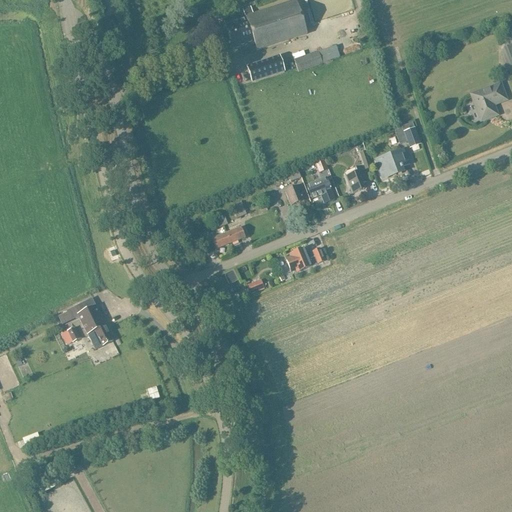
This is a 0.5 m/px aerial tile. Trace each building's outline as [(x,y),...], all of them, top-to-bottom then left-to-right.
[(307,36),(295,2),(253,16),(251,10),(243,12),(245,19),(236,23),(234,17),(223,20),(233,52),(255,45),(258,52),(307,36)] [(510,67),(511,66),(511,45),(503,49),(510,67)] [(318,52),(293,61),(298,73),(322,65),(339,59),(335,46),(318,52)] [(252,84),(284,73),(279,59),(247,69),(252,84)] [(472,96),(481,121),(485,119),(487,120),(491,119),(492,117),(496,115),(492,107),(494,105),(505,100),(499,86),(472,96)] [(402,128),(410,149),(419,145),(412,124),(402,128)] [(399,145),(406,143),(401,129),(394,132),(399,145)] [(401,167),(406,165),(402,152),(375,162),(380,175),(389,172),(390,176),(401,172),(401,170),(401,169),(401,167)] [(360,155),(365,171),(370,169),(364,154),(360,155)] [(315,165),(319,175),(328,172),(324,162),(315,165)] [(366,182),(360,166),(354,169),(356,173),(344,177),(351,196),(363,191),(361,184),(366,182)] [(297,171),(287,174),(289,183),(300,179),(297,171)] [(325,180),(306,188),(311,200),(318,197),(317,195),(319,194),(323,204),(333,200),(329,191),(330,190),(330,189),(329,189),(325,180)] [(304,202),(299,187),(285,193),(291,207),(304,202)] [(237,219),(246,215),(241,203),(231,207),(237,219)] [(264,205),(256,208),(259,214),(267,211),(264,205)] [(219,229),(227,226),(224,217),(216,220),(219,229)] [(244,240),(240,230),(231,233),(226,235),(230,246),(244,240)] [(230,246),(226,235),(211,241),(215,251),(230,246)] [(310,268),(316,266),(316,265),(318,264),(319,269),(324,267),(318,252),(305,257),(303,251),(288,256),(289,259),(285,261),(290,274),(294,272),(295,274),(310,268)] [(233,271),(224,275),(229,285),(237,281),(233,271)] [(247,286),(250,296),(264,290),(260,281),(247,286)] [(112,343),(91,299),(66,312),(66,313),(57,318),(62,326),(77,318),(86,336),(94,352),(112,343)] [(79,340),(74,330),(67,333),(72,344),(79,340)]
